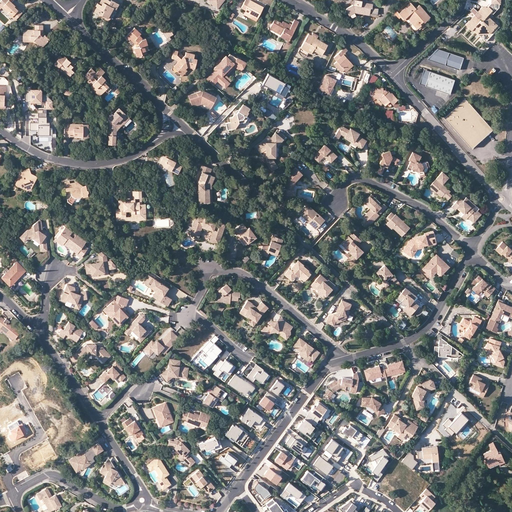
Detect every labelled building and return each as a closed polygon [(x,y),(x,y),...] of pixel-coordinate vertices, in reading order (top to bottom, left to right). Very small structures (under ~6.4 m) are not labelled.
[(22,12),(19,9),(18,10),(14,7),(15,5),(11,1),(12,0),(0,0),(0,1),(0,8),(4,5),(10,11),(8,13),(16,20),(22,12)] [(110,0),(110,1),(109,0),(104,0),(102,5),(99,3),(97,3),(96,6),(97,7),(95,11),(107,18),(110,14),(114,16),(117,10),(116,9),(113,7),(116,2),(112,0),(110,0)] [(249,0),(245,0),(242,8),(246,10),(245,11),(258,18),(263,7),(257,3),(256,5),(250,2),(251,1),(249,0)] [(359,0),(353,0),(353,4),(346,8),(350,14),(355,11),(369,14),(369,13),(377,14),(379,8),(371,7),(372,4),(362,2),(359,2),(359,0)] [(491,3),(488,6),(492,10),(490,12),(492,14),(499,7),(499,4),(500,4),(500,0),(492,0),(492,3),(491,3)] [(415,8),(411,2),(399,13),(401,15),(405,19),(408,17),(417,27),(421,24),(420,22),(423,20),(424,21),(429,16),(419,5),(415,8)] [(490,12),(492,10),(488,6),(486,7),(485,7),(482,7),(477,12),(481,15),(478,18),(475,15),(466,25),(471,30),(472,29),(485,42),(499,27),(491,19),(487,19),(487,20),(485,19),(485,17),(487,15),(490,12)] [(275,19),(270,28),(281,34),(280,36),(289,40),(299,22),(295,20),(291,26),(283,21),(282,23),(275,19)] [(23,31),(23,39),(34,40),(42,47),(49,39),(45,34),(43,36),(40,33),(40,30),(43,30),(43,24),(35,25),(35,30),(25,30),(23,31)] [(131,38),(133,41),(135,39),(138,43),(140,46),(137,47),(135,48),(137,56),(142,55),(142,51),(146,50),(144,45),(147,44),(146,38),(143,39),(142,38),(142,37),(140,36),(139,37),(138,36),(141,33),(135,28),(126,36),(130,39),(131,38)] [(309,34),(301,47),(309,52),(311,53),(314,50),(322,55),(327,45),(317,39),(311,36),(309,34)] [(40,49),(42,47),(34,40),(23,39),(23,42),(33,42),(40,49)] [(309,52),(301,47),(298,52),(306,57),(309,52)] [(334,58),(336,60),(345,70),(352,63),(348,59),(346,57),(348,56),(345,53),(348,51),(345,47),(334,58)] [(439,62),(443,50),(438,48),(427,58),(439,62)] [(439,62),(459,69),(464,57),(443,50),(439,62)] [(179,62),(174,66),(174,68),(178,72),(181,68),(182,69),(183,69),(184,69),(185,69),(186,69),(186,68),(187,68),(188,67),(195,68),(197,59),(194,58),(195,54),(186,52),(185,55),(181,58),(181,59),(179,61),(179,62)] [(216,70),(208,79),(214,85),(218,80),(226,88),(230,83),(225,78),(227,76),(236,67),(242,71),(247,63),(231,54),(228,56),(227,55),(222,60),(219,64),(215,68),(216,70)] [(54,64),(59,68),(61,66),(64,69),(63,70),(70,76),(74,72),(71,69),(78,61),(74,57),(71,61),(67,58),(65,60),(63,58),(61,56),(54,64)] [(342,72),(345,70),(336,60),(333,63),(342,72)] [(353,65),(352,63),(345,70),(346,71),(353,65)] [(90,79),(96,73),(92,68),(85,75),(90,79)] [(105,72),(101,68),(96,73),(90,79),(88,81),(92,85),(93,84),(97,87),(94,91),(99,96),(105,90),(108,92),(111,89),(104,81),(106,79),(102,75),(105,72)] [(181,68),(178,72),(181,74),(181,75),(181,76),(182,76),(183,76),(188,70),(186,69),(185,69),(184,69),(183,69),(182,69),(181,68)] [(426,85),(430,71),(424,69),(419,83),(426,85)] [(450,94),(454,80),(430,71),(426,85),(450,94)] [(290,85),(268,73),(261,86),(263,87),(265,85),(284,95),(288,89),(290,85)] [(373,84),(377,76),(372,74),(368,82),(373,84)] [(324,88),(322,92),(329,96),(331,92),(330,91),(333,85),(336,80),(326,75),(320,86),(324,88)] [(26,86),(26,101),(31,101),(31,100),(35,100),(35,101),(46,101),(46,108),(51,108),(51,99),(46,94),(41,94),(41,89),(31,89),(31,86),(26,86)] [(370,95),(372,96),(379,95),(387,104),(388,103),(391,106),(393,104),(398,100),(392,93),(391,93),(388,91),(387,92),(386,90),(383,90),(383,88),(376,87),(376,89),(371,88),(371,92),(370,92),(370,95)] [(203,90),(188,95),(192,105),(200,102),(211,108),(216,97),(203,90)] [(385,105),(387,104),(379,95),(372,96),(375,99),(379,98),(385,105)] [(366,97),(362,96),(356,101),(363,104),(366,97)] [(465,98),(444,117),(471,148),(492,129),(465,98)] [(231,122),(226,123),(228,130),(236,128),(234,121),(239,120),(239,123),(245,122),(248,117),(246,115),(250,108),(243,103),(237,113),(235,113),(233,117),(230,117),(231,122)] [(109,119),(108,136),(109,136),(109,144),(115,145),(115,136),(117,136),(117,132),(114,132),(115,124),(118,120),(119,120),(125,114),(119,108),(113,115),(112,114),(108,118),(109,119)] [(265,113),(273,121),(276,117),(268,110),(265,113)] [(384,116),(395,121),(394,114),(392,114),(393,110),(386,110),(386,112),(385,112),(384,116)] [(130,118),(125,114),(119,120),(123,125),(130,118)] [(52,135),(52,129),(50,129),(50,123),(47,123),(47,117),(38,117),(38,123),(30,123),(30,130),(38,130),(40,130),(40,133),(49,133),(49,135),(52,135)] [(119,120),(118,120),(115,124),(120,129),(123,125),(119,120)] [(69,124),(65,124),(65,137),(70,137),(70,134),(83,134),(83,137),(88,137),(88,124),(69,124)] [(339,128),(338,130),(340,131),(341,133),(345,136),(358,143),(357,144),(362,147),(366,139),(358,134),(359,132),(350,127),(349,129),(344,126),(339,128)] [(276,151),(278,151),(278,145),(276,145),(276,142),(281,136),(280,136),(275,132),(271,137),(268,134),(263,140),(256,145),(261,152),(264,150),(266,150),(266,162),(272,170),(278,166),(274,160),(274,157),(276,157),(276,151)] [(356,145),(357,144),(358,143),(345,136),(344,137),(353,142),(352,143),(356,145)] [(315,154),(321,159),(324,156),(331,162),(337,155),(324,144),(315,154)] [(245,150),(241,146),(237,150),(241,154),(245,150)] [(392,161),(391,163),(397,165),(397,163),(399,159),(392,155),(390,151),(382,153),(383,156),(382,160),(380,163),(382,164),(379,169),(386,172),(388,167),(387,167),(390,162),(391,160),(392,161)] [(408,166),(412,168),(418,171),(420,177),(425,175),(425,174),(426,172),(427,171),(428,168),(428,167),(429,166),(428,161),(422,163),(418,161),(421,156),(413,152),(409,160),(411,161),(408,166)] [(176,162),(164,156),(158,167),(163,170),(164,167),(178,174),(182,166),(176,162)] [(199,202),(209,201),(209,188),(207,188),(207,182),(210,182),(212,175),(209,174),(212,168),(202,164),(199,170),(202,172),(199,181),(199,202)] [(293,195),(293,189),(292,187),(292,185),(294,185),(295,185),(296,181),(302,173),(295,167),(286,177),(285,184),(288,184),(287,189),(283,188),(283,194),(292,195),(293,195)] [(28,169),(22,170),(17,181),(20,183),(19,185),(26,189),(31,188),(35,180),(33,179),(35,176),(31,173),(29,172),(28,169)] [(442,172),(436,178),(443,184),(449,177),(442,172)] [(446,196),(445,197),(448,200),(452,195),(449,192),(451,191),(443,184),(436,178),(429,187),(436,193),(438,192),(442,196),(443,195),(446,196)] [(70,181),(65,182),(66,191),(71,190),(72,195),(69,199),(68,199),(68,201),(72,204),(76,198),(81,197),(82,196),(83,196),(88,195),(88,193),(88,192),(88,190),(87,189),(86,185),(83,186),(82,185),(80,185),(79,188),(74,188),(73,185),(70,186),(70,183),(70,181)] [(374,197),(370,202),(372,204),(370,207),(365,213),(367,214),(370,217),(368,219),(370,222),(372,223),(387,206),(384,203),(381,207),(379,205),(380,203),(374,197)] [(469,215),(475,220),(481,213),(477,210),(476,212),(473,209),(476,205),(466,197),(464,200),(460,197),(452,206),(456,210),(457,208),(461,211),(462,210),(465,212),(464,214),(462,216),(466,219),(468,217),(469,215)] [(120,209),(117,209),(117,220),(126,220),(126,217),(126,211),(132,211),(132,217),(140,217),(140,219),(145,219),(145,204),(140,204),(139,202),(135,202),(135,200),(131,200),(131,202),(130,202),(130,205),(127,205),(127,202),(125,202),(125,200),(118,200),(119,208),(120,208),(120,209)] [(315,214),(309,209),(308,208),(301,215),(302,216),(307,221),(316,229),(325,220),(320,215),(318,217),(315,214)] [(388,223),(393,228),(402,236),(410,228),(396,214),(395,215),(392,212),(386,218),(389,221),(388,223)] [(196,215),(191,231),(197,233),(199,228),(202,227),(203,227),(206,228),(210,229),(213,230),(214,230),(216,233),(213,242),(219,244),(225,224),(196,215)] [(27,230),(20,237),(24,242),(29,237),(29,236),(33,235),(33,238),(40,243),(41,251),(47,250),(46,239),(44,238),(46,236),(43,233),(41,221),(40,219),(32,226),(33,230),(27,230)] [(244,223),(235,229),(239,235),(241,234),(248,243),(257,237),(250,227),(248,229),(244,223)] [(79,250),(77,252),(77,253),(81,257),(88,247),(84,244),(86,241),(76,233),(73,237),(70,235),(72,231),(65,226),(57,237),(64,242),(66,240),(79,250)] [(197,233),(191,231),(190,235),(199,238),(203,227),(202,227),(199,228),(197,233)] [(413,239),(413,238),(410,239),(403,251),(411,256),(414,251),(413,250),(415,247),(423,245),(427,244),(427,245),(435,243),(436,242),(433,231),(425,233),(425,234),(416,237),(416,238),(413,239)] [(357,245),(358,244),(362,240),(353,233),(349,236),(348,236),(343,241),(348,245),(347,246),(351,250),(355,253),(353,254),(350,258),(354,262),(357,258),(363,251),(360,248),(357,245)] [(241,234),(239,235),(246,245),(248,243),(241,234)] [(262,244),(259,253),(266,256),(268,251),(276,254),(278,248),(279,249),(281,244),(280,244),(280,243),(281,240),(282,239),(272,235),(268,244),(268,247),(262,244)] [(64,242),(77,252),(79,250),(66,240),(64,242)] [(341,244),(353,254),(355,253),(351,250),(347,246),(348,245),(343,241),(341,244)] [(501,252),(503,253),(509,259),(508,260),(511,263),(511,261),(511,249),(503,241),(495,249),(500,253),(501,252)] [(424,247),(423,245),(415,247),(413,250),(414,251),(411,256),(413,256),(417,249),(424,247)] [(92,269),(92,271),(92,273),(104,271),(104,267),(108,267),(107,261),(106,255),(102,253),(99,253),(100,261),(86,264),(87,270),(92,269)] [(439,267),(444,272),(449,266),(436,254),(423,269),(430,276),(439,267)] [(289,270),(285,274),(290,278),(293,274),(296,276),(298,278),(299,277),(302,279),(303,278),(306,280),(310,275),(307,272),(308,271),(303,267),(303,266),(298,261),(295,265),(296,266),(295,268),(293,267),(290,271),(289,270)] [(1,277),(9,285),(15,278),(17,280),(26,271),(17,262),(1,277)] [(387,279),(390,283),(392,282),(396,278),(385,265),(376,272),(384,281),(387,279)] [(441,275),(444,272),(439,267),(430,276),(431,277),(437,271),(441,275)] [(321,274),(311,285),(316,289),(317,288),(321,291),(326,296),(335,285),(328,280),(328,281),(321,274)] [(150,287),(151,285),(149,283),(152,278),(148,275),(143,283),(150,287)] [(486,290),(490,294),(496,288),(488,281),(487,283),(485,281),(479,275),(475,279),(479,282),(473,289),(478,294),(482,289),(485,292),(486,290)] [(167,286),(152,278),(149,283),(151,285),(155,288),(156,291),(159,292),(155,298),(168,306),(172,299),(164,294),(167,291),(165,290),(167,286)] [(77,301),(81,302),(83,300),(87,299),(86,291),(81,292),(80,294),(78,294),(74,292),(75,290),(75,287),(67,284),(64,292),(64,291),(61,299),(66,301),(67,299),(76,303),(77,301)] [(226,284),(219,291),(219,292),(216,294),(216,297),(218,299),(220,300),(222,302),(225,302),(227,300),(228,302),(230,302),(230,300),(238,300),(238,296),(240,297),(240,292),(232,292),(231,293),(229,291),(230,290),(231,289),(226,284)] [(412,296),(414,294),(406,287),(398,297),(407,304),(411,307),(409,310),(413,312),(419,305),(413,300),(414,299),(412,296)] [(127,299),(118,295),(116,301),(115,300),(107,306),(114,313),(111,316),(119,325),(129,315),(126,312),(125,313),(122,310),(123,309),(124,306),(127,299)] [(501,304),(502,302),(503,301),(499,299),(491,319),(499,323),(501,318),(499,317),(501,313),(509,317),(510,315),(511,316),(511,306),(504,303),(503,305),(501,304)] [(253,303),(248,300),(241,311),(257,321),(261,314),(262,314),(269,307),(262,302),(257,307),(256,308),(252,305),(252,304),(253,303)] [(328,315),(325,321),(333,325),(334,323),(335,320),(341,317),(344,319),(351,304),(341,300),(339,306),(339,307),(338,311),(336,312),(328,315)] [(411,315),(413,312),(409,310),(411,307),(407,304),(403,309),(411,315)] [(114,313),(107,306),(105,309),(111,316),(114,313)] [(254,326),(257,321),(241,311),(240,313),(250,319),(248,322),(254,326)] [(142,341),(152,330),(148,326),(145,329),(140,324),(145,319),(145,314),(140,314),(127,329),(131,332),(132,330),(139,336),(138,338),(142,341)] [(0,316),(0,330),(0,331),(1,330),(12,339),(16,333),(12,330),(14,327),(12,325),(13,324),(5,318),(4,320),(0,316)] [(466,324),(465,326),(468,328),(464,335),(470,338),(477,326),(478,326),(482,320),(474,316),(472,320),(471,322),(470,321),(464,318),(462,322),(466,324)] [(499,323),(491,319),(487,328),(498,332),(499,329),(497,328),(499,323)] [(63,337),(66,333),(67,332),(69,333),(68,334),(72,337),(73,336),(77,339),(82,332),(77,329),(73,326),(75,324),(69,320),(63,329),(61,327),(59,330),(60,331),(59,334),(63,337)] [(266,326),(262,332),(269,336),(271,333),(273,331),(280,330),(282,332),(284,332),(289,336),(291,333),(290,331),(293,327),(284,321),(282,324),(277,321),(269,322),(269,325),(267,328),(266,326)] [(178,337),(170,330),(159,342),(157,340),(154,342),(152,340),(144,349),(150,354),(154,349),(157,353),(161,349),(164,352),(178,337)] [(273,331),(271,333),(279,332),(281,334),(287,339),(289,336),(284,332),(282,332),(280,330),(273,331)] [(447,354),(458,355),(459,350),(440,337),(439,347),(439,349),(435,349),(434,355),(442,356),(446,356),(446,355),(447,354)] [(300,338),(294,346),(313,360),(319,352),(300,338)] [(500,352),(499,350),(502,341),(491,338),(489,343),(488,342),(486,347),(489,348),(492,353),(496,361),(495,364),(503,366),(505,361),(503,357),(504,357),(501,352),(500,352)] [(214,344),(210,341),(202,350),(208,355),(203,361),(209,366),(218,357),(217,356),(222,351),(214,344)] [(87,344),(78,352),(84,358),(88,354),(96,354),(104,362),(110,356),(103,348),(96,347),(96,344),(87,344)] [(184,374),(187,375),(188,368),(179,367),(180,361),(170,359),(169,369),(162,374),(167,380),(173,375),(175,375),(183,376),(184,374)] [(221,359),(213,369),(216,371),(214,374),(218,377),(224,370),(230,375),(236,367),(233,365),(226,359),(224,361),(221,359)] [(380,366),(365,370),(368,380),(382,376),(383,377),(405,371),(403,361),(388,365),(389,368),(381,371),(380,366)] [(105,370),(100,375),(104,379),(109,375),(110,376),(115,376),(120,381),(125,376),(120,371),(122,369),(115,362),(106,371),(105,370)] [(256,378),(262,382),(268,374),(263,370),(264,369),(257,364),(254,369),(255,370),(253,372),(251,371),(247,377),(253,382),(256,378)] [(336,380),(330,384),(334,392),(341,387),(346,388),(347,385),(351,386),(351,387),(357,388),(359,378),(357,372),(354,373),(353,379),(343,377),(342,380),(339,379),(337,381),(336,380)] [(167,380),(162,374),(160,376),(165,382),(173,385),(175,384),(176,376),(173,375),(167,380)] [(481,381),(482,379),(482,378),(474,374),(469,386),(481,391),(485,393),(491,382),(486,380),(486,381),(485,383),(481,381)] [(235,375),(228,384),(243,395),(248,389),(252,392),(255,388),(245,380),(245,381),(241,378),(238,379),(238,377),(235,375)] [(276,395),(284,384),(278,380),(270,390),(276,395)] [(435,389),(433,381),(430,380),(424,382),(421,387),(419,387),(418,386),(417,386),(412,396),(415,398),(414,399),(417,410),(424,408),(423,403),(426,398),(423,396),(426,391),(426,390),(428,389),(429,387),(430,390),(435,389)] [(103,391),(105,394),(111,389),(104,381),(96,389),(101,393),(103,391)] [(217,399),(218,399),(221,396),(224,391),(215,385),(212,390),(210,393),(209,393),(203,401),(212,407),(217,399)] [(243,395),(247,398),(252,392),(248,389),(243,395)] [(269,410),(277,398),(268,392),(260,403),(263,406),(269,410)] [(372,398),(363,397),(362,406),(367,406),(368,404),(376,409),(376,411),(378,415),(385,411),(381,403),(381,402),(379,401),(375,399),(372,397),(372,398)] [(308,415),(317,422),(319,419),(320,419),(329,408),(319,401),(316,406),(314,405),(312,408),(314,409),(312,411),(310,410),(307,414),(308,415)] [(165,403),(153,407),(157,418),(160,417),(163,425),(173,421),(165,403)] [(157,418),(153,407),(150,409),(154,420),(157,419),(160,426),(163,425),(160,417),(157,418)] [(254,423),(256,420),(258,422),(262,417),(249,408),(241,419),(245,422),(248,418),(249,419),(254,423)] [(198,416),(194,414),(184,410),(181,419),(185,420),(185,421),(195,425),(196,422),(201,424),(206,426),(210,416),(201,412),(200,415),(198,416)] [(404,423),(405,422),(399,418),(400,417),(395,414),(388,425),(393,428),(394,427),(401,432),(400,433),(405,436),(407,431),(412,435),(416,428),(415,427),(417,424),(409,419),(406,424),(404,423)] [(469,420),(461,414),(453,423),(449,419),(443,426),(447,429),(445,430),(451,436),(454,433),(456,434),(469,420)] [(297,428),(300,431),(301,430),(306,434),(310,429),(312,430),(315,425),(318,422),(317,422),(308,415),(303,422),(302,421),(297,428)] [(130,417),(121,423),(126,430),(128,430),(129,430),(131,433),(134,438),(136,437),(142,433),(134,420),(132,421),(130,417)] [(388,422),(386,421),(376,436),(379,438),(386,428),(384,427),(388,422)] [(19,423),(18,422),(8,427),(16,441),(25,436),(24,434),(19,426),(20,425),(19,423)] [(22,424),(20,425),(19,426),(24,434),(28,432),(22,424)] [(228,430),(226,434),(230,437),(232,434),(237,437),(236,438),(242,442),(248,434),(236,425),(235,426),(233,424),(229,431),(228,430)] [(301,430),(300,431),(311,438),(318,428),(315,425),(312,430),(310,429),(306,434),(301,430)] [(348,428),(345,426),(341,432),(348,437),(349,435),(358,441),(363,434),(350,425),(348,428)] [(146,439),(142,433),(136,437),(139,443),(146,439)] [(286,443),(291,447),(292,446),(298,451),(303,444),(305,446),(308,441),(298,434),(295,438),(293,437),(290,440),(289,439),(286,443)] [(202,441),(198,442),(201,449),(213,444),(214,448),(221,446),(218,439),(217,440),(216,438),(209,441),(208,439),(202,441)] [(331,438),(324,447),(333,454),(335,456),(342,447),(331,438)] [(187,452),(189,450),(180,441),(180,442),(178,440),(174,439),(174,441),(169,440),(168,445),(174,447),(180,453),(178,455),(178,458),(180,460),(183,460),(183,459),(188,455),(189,453),(187,452)] [(483,453),(486,458),(489,465),(498,461),(499,463),(504,460),(501,453),(496,455),(495,452),(498,451),(493,441),(489,443),(491,450),(483,453)] [(83,450),(70,458),(73,462),(76,463),(76,465),(82,467),(86,468),(87,465),(95,459),(94,457),(94,454),(95,454),(103,448),(99,442),(85,451),(83,450)] [(437,446),(422,447),(422,450),(417,451),(418,455),(416,455),(416,457),(418,457),(418,458),(432,457),(433,471),(440,470),(437,446)] [(346,450),(342,447),(335,456),(333,454),(331,457),(337,462),(346,450)] [(383,449),(369,456),(371,460),(377,457),(379,460),(372,470),(375,472),(377,470),(379,472),(387,460),(385,459),(389,456),(383,449)] [(275,460),(287,469),(296,456),(291,452),(288,456),(282,451),(275,460)] [(337,462),(322,452),(313,464),(327,475),(337,462)] [(409,453),(403,460),(412,468),(418,461),(409,453)] [(237,461),(228,454),(224,459),(222,457),(219,461),(229,468),(232,464),(234,465),(237,461)] [(183,459),(187,464),(192,459),(188,455),(183,459)] [(117,471),(108,457),(105,462),(111,466),(111,467),(117,471)] [(73,462),(70,458),(69,459),(77,471),(82,467),(76,465),(76,463),(73,462)] [(155,467),(160,475),(163,481),(160,483),(159,483),(163,489),(171,484),(165,476),(169,473),(159,458),(148,466),(151,470),(155,467)] [(488,468),(499,463),(498,461),(489,465),(486,458),(483,459),(484,462),(485,461),(488,468)] [(111,466),(105,462),(100,471),(106,475),(105,477),(111,480),(115,485),(118,483),(121,481),(122,483),(122,484),(124,483),(117,471),(111,467),(111,466)] [(318,492),(325,483),(324,482),(321,480),(324,477),(311,467),(301,480),(318,492)] [(282,478),(269,469),(264,476),(277,486),(282,478)] [(198,470),(191,476),(200,487),(202,486),(207,492),(214,487),(208,480),(207,481),(198,470)] [(270,486),(260,479),(257,482),(258,483),(255,487),(255,489),(259,494),(260,493),(264,499),(270,494),(267,490),(270,486)] [(290,483),(283,492),(286,495),(287,494),(288,495),(289,494),(290,493),(296,497),(295,498),(301,502),(306,495),(305,494),(302,492),(290,483)] [(47,488),(37,493),(40,499),(43,497),(47,504),(48,503),(50,507),(54,505),(56,508),(62,505),(56,494),(53,496),(49,488),(47,488)] [(433,496),(425,489),(419,496),(421,498),(418,501),(426,508),(432,501),(431,499),(433,496)] [(272,499),(266,503),(272,511),(271,511),(289,511),(286,508),(285,509),(281,505),(280,506),(277,502),(275,501),(275,502),(272,499)] [(351,511),(358,504),(354,501),(353,501),(352,503),(349,502),(340,508),(343,511),(351,511)] [(48,503),(47,504),(51,511),(56,508),(54,505),(50,507),(48,503)] [(358,504),(351,511),(358,511),(357,511),(361,505),(358,503),(358,504)]
